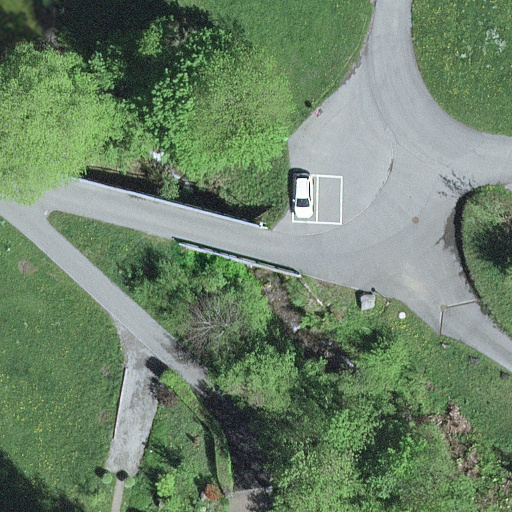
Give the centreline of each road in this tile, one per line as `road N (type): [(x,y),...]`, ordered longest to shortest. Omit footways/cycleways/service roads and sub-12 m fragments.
road 1 (residential): [(0,178),(279,251)]
road 2 (residential): [(444,143),(376,243),(332,253),(279,251)]
road 3 (unclassified): [(399,0),(397,64),(409,105),(444,143)]
